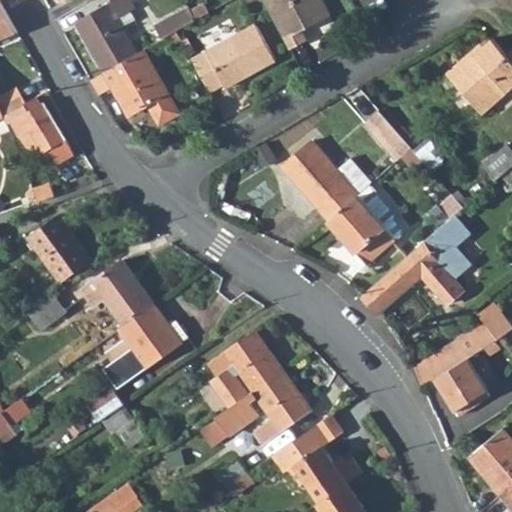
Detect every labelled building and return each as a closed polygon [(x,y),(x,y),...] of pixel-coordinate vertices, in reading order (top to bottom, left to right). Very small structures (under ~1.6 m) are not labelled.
[(0,0),(0,38),(17,30),(0,0)] [(133,7),(129,0),(112,0),(82,17),(93,36),(86,40),(104,71),(135,53),(114,17),(133,7)] [(264,0),(290,48),(308,39),(302,29),(330,15),(321,0),(264,0)] [(176,28),(202,14),(195,2),(162,20),(168,33),(176,28)] [(82,17),(76,21),(86,40),(93,36),(82,17)] [(273,62),(254,24),(191,56),(208,90),(220,83),(223,88),(273,62)] [(176,28),(168,33),(151,43),(157,52),(181,38),(176,28)] [(447,73),(485,116),(511,92),(511,50),(508,55),(494,39),(476,54),(473,50),(447,73)] [(143,48),(135,53),(104,71),(90,80),(99,95),(113,86),(130,115),(148,105),(159,124),(179,113),(143,48)] [(0,96),(0,107),(3,115),(5,114),(23,105),(15,89),(0,96)] [(23,105),(5,114),(32,160),(46,151),(53,164),(72,151),(45,101),(42,102),(38,97),(23,105)] [(398,157),(414,144),(382,110),(367,122),(398,157)] [(284,167),(332,219),(360,193),(372,182),(376,177),(353,154),(340,167),(313,139),(284,167)] [(266,141),(254,149),(264,166),(276,157),(266,141)] [(495,177),(511,162),(511,147),(507,141),(482,162),(495,177)] [(372,182),(360,193),(398,235),(405,229),(405,223),(397,215),(397,209),(372,182)] [(41,191),(35,194),(38,201),(41,200),(44,199),(41,191)] [(449,191),(436,204),(449,217),(461,205),(449,191)] [(332,219),(371,261),(399,236),(398,235),(360,193),(332,219)] [(59,280),(90,256),(58,215),(28,238),(59,280)] [(446,219),(421,242),(436,261),(449,251),(442,242),(456,229),(446,219)] [(378,316),(422,275),(444,304),(461,291),(452,280),(464,269),(449,251),(436,261),(421,242),(362,297),(378,316)] [(92,305),(103,297),(122,323),(123,322),(153,301),(121,258),(79,287),(92,305)] [(28,315),(48,300),(38,288),(14,307),(22,319),(23,319),(28,315)] [(53,297),(48,300),(28,315),(41,331),(65,314),(53,297)] [(488,323),(494,330),(498,336),(511,325),(511,320),(492,297),(477,310),(488,323)] [(117,385),(188,335),(176,317),(168,323),(153,301),(123,322),(122,323),(121,324),(119,325),(129,340),(113,351),(117,358),(104,367),(117,385)] [(494,330),(488,323),(478,329),(484,336),(494,330)] [(252,333),(264,349),(269,346),(257,329),(252,333)] [(423,383),(435,375),(465,356),(498,336),(494,330),(484,336),(478,329),(415,369),(423,383)] [(238,371),(252,390),(284,368),(269,346),(264,349),(252,333),(209,363),(218,375),(212,380),(230,406),(248,393),(235,373),(238,371)] [(435,375),(463,420),(493,401),(465,356),(435,375)] [(256,396),(271,417),(255,428),(257,432),(264,440),(292,421),(306,411),(294,394),(296,393),(300,391),(284,368),(252,390),(248,393),(230,406),(214,416),(227,434),(256,414),(248,402),(256,396)] [(110,387),(85,404),(97,421),(101,418),(102,417),(122,403),(110,387)] [(296,393),(294,394),(306,411),(311,408),(300,391),(296,393)] [(24,395),(4,411),(0,413),(0,443),(0,444),(19,430),(15,423),(33,410),(24,395)] [(112,432),(133,418),(122,403),(102,417),(101,418),(112,432)] [(113,435),(124,450),(143,436),(133,421),(113,435)] [(294,464),(319,500),(346,482),(362,471),(351,456),(344,462),(336,467),(332,460),(321,445),(326,441),(315,426),(270,458),(281,473),(294,464)] [(511,437),(502,426),(468,455),(500,492),(511,482),(511,437)] [(336,467),(344,462),(339,456),(332,460),(336,467)] [(226,489),(232,484),(248,473),(238,459),(216,474),(226,489)] [(238,493),(257,480),(251,471),(248,473),(232,484),(238,493)] [(137,495),(128,482),(105,498),(114,511),(137,495)] [(366,511),(346,482),(319,500),(316,502),(323,511),(366,511)] [(511,482),(500,492),(511,507),(511,482)] [(114,511),(105,498),(91,508),(93,511),(114,511)]
